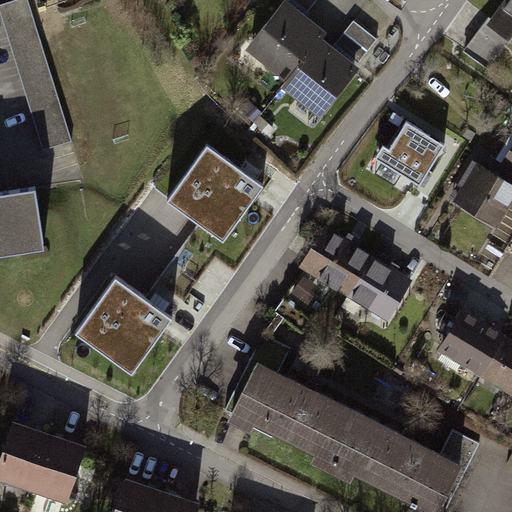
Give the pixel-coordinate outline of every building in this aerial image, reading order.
[(30,0),(20,0),(1,6),(45,150),(74,141),(30,0)] [(317,0),(292,0),(308,12),(317,0)] [(511,0),(509,0),(494,20),(490,18),(466,50),(490,68),(511,37),(511,0)] [(325,35),(286,4),(252,47),(290,78),(320,40),(325,35)] [(355,20),(336,44),(360,63),(379,39),(355,20)] [(320,40),(290,78),(286,84),(321,112),(356,68),(320,40)] [(446,144),(408,120),(391,148),(384,144),(376,157),(421,184),(446,144)] [(506,163),(511,153),(511,138),(499,159),(506,163)] [(265,183),(209,142),(169,198),(205,224),(214,212),(234,226),(265,183)] [(474,172),(480,163),(474,160),(469,169),(474,172)] [(511,198),(511,183),(480,163),(474,172),(469,169),(460,184),(466,187),(458,200),(496,224),(511,198)] [(458,200),(466,187),(460,184),(452,196),(458,200)] [(0,245),(45,239),(37,186),(0,191),(0,245)] [(351,292),(373,257),(358,248),(362,241),(351,234),(347,242),(325,228),(322,234),(330,239),(324,250),(320,247),(312,260),(316,262),(312,269),(338,284),(351,292)] [(390,316),(411,281),(398,273),(401,267),(392,262),(389,267),(373,257),(351,292),(390,316)] [(338,284),(312,269),(279,313),(303,331),(338,284)] [(143,359),(174,316),(117,275),(77,330),(113,356),(122,344),(143,359)] [(483,371),(504,337),(465,313),(443,347),(483,371)] [(291,347),(264,333),(226,408),(274,433),(276,429),(319,450),(317,454),(335,463),(360,413),(279,371),(291,347)] [(511,389),(511,341),(504,337),(483,371),(511,389)] [(442,454),(360,413),(335,463),(353,472),(355,468),(419,501),(417,505),(432,511),(445,511),(481,442),(454,429),(442,454)] [(50,436),(14,423),(0,465),(0,473),(33,485),(50,436)] [(85,448),(50,436),(33,485),(68,497),(85,448)] [(155,511),(162,493),(127,480),(116,511),(155,511)] [(195,511),(198,505),(162,493),(155,511),(195,511)]
